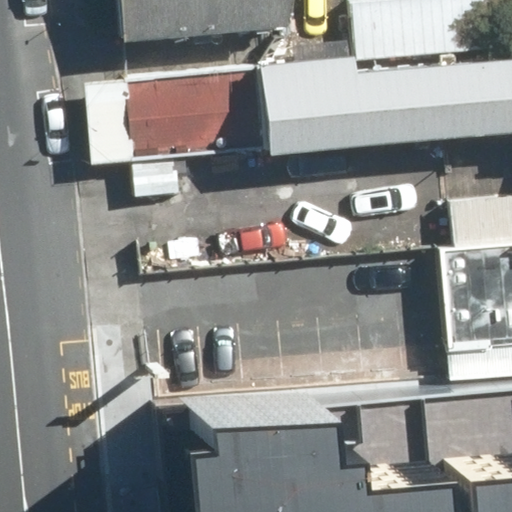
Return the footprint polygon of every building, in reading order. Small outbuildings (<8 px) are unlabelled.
[(101,0),(105,39),(265,23),(263,0),(101,0)] [(339,56),(475,45),(470,0),(352,0),(337,1),(339,56)] [(511,0),(493,0),(497,43),(511,41),(511,0)] [(109,76),(117,157),(511,124),(511,41),(497,43),(475,45),(339,56),(109,76)] [(511,237),(421,244),(428,377),(511,370),(511,237)] [(511,511),(511,418),(164,444),(169,511),(511,511)]
